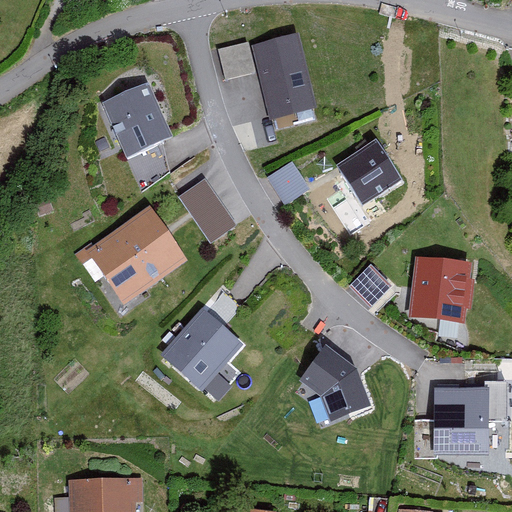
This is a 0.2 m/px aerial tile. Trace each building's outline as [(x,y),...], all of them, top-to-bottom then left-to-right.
[(303,40),(258,51),(276,124),(320,113),(303,40)] [(252,47),(222,54),(229,85),(259,77),(252,47)] [(153,89),(111,106),(134,161),(176,143),(153,89)] [(380,147),(340,173),(365,212),(405,186),(380,147)] [(297,167),(271,182),(288,212),(314,197),(297,167)] [(205,175),(179,193),(210,240),(237,223),(205,175)] [(188,255),(150,203),(88,249),(126,301),(188,255)] [(477,269),(419,264),(413,324),(471,329),(477,269)] [(376,271),(354,291),(374,312),(395,292),(376,271)] [(249,348),(208,312),(166,360),(206,395),(249,348)] [(352,375),(326,355),(306,382),(326,398),(335,421),(368,407),(352,375)] [(496,395),(441,395),(441,423),(418,423),(418,462),(497,461),(496,395)] [(70,481),(71,511),(135,511),(135,500),(145,500),(144,477),(70,481)]
